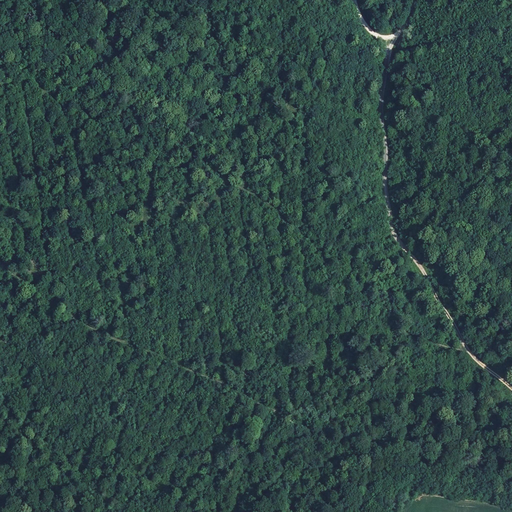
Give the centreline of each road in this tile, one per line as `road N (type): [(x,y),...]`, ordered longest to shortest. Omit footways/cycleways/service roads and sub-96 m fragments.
road 1 (track): [(511,388),(468,350),(392,231),(382,100),(395,42)]
road 2 (track): [(310,429),(412,471),(511,492)]
